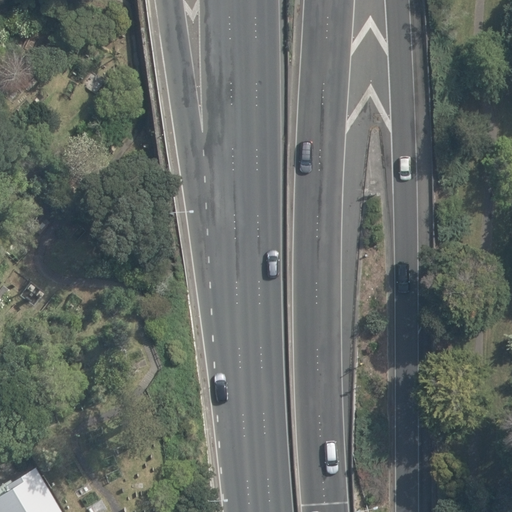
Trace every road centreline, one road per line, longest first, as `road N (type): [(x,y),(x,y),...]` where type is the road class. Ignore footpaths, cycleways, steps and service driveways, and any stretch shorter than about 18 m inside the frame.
road 1 (motorway): [(328,0),(318,218),(324,511)]
road 2 (motorway): [(401,0),(409,511)]
road 3 (motorway): [(266,475),(186,122),(170,0)]
road 4 (motorway): [(266,475),(254,0)]
